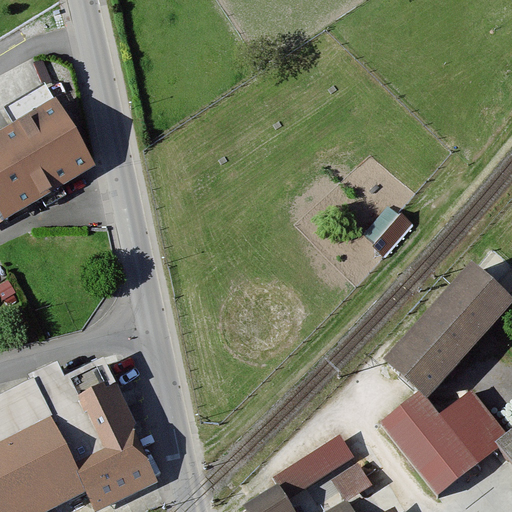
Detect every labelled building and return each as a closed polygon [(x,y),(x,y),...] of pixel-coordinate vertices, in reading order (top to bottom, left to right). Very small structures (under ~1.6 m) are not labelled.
[(0,211),(9,225),(97,170),(55,103),(0,137),(0,211)] [(392,202),(364,231),(386,251),(414,222),(392,202)] [(511,295),(476,264),(390,364),(422,391),(434,405),(511,314),(511,295)] [(98,511),(103,511),(162,483),(141,430),(108,359),(69,378),(62,364),(35,376),(38,383),(91,497),(98,511)] [(0,511),(62,511),(91,497),(38,383),(0,402),(0,511)] [(445,418),(434,405),(422,391),(381,424),(442,498),(501,451),(511,443),(511,437),(501,423),(475,393),(445,418)] [(511,414),(501,423),(511,437),(511,443),(501,451),(511,465),(511,414)] [(344,431),(285,468),(302,496),(328,480),(344,505),(377,485),(344,431)] [(243,506),(246,511),(295,511),(281,485),(243,506)]
